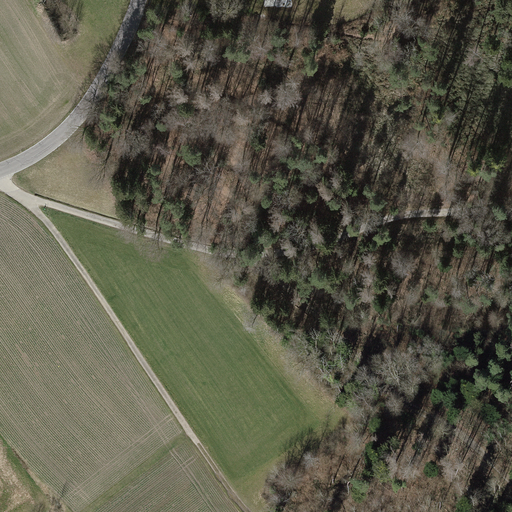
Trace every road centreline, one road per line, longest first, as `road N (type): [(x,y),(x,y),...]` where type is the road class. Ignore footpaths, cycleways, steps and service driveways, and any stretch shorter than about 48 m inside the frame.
road 1 (track): [(511,215),(407,216),(235,255),(27,202),(0,173)]
road 2 (track): [(27,202),(247,511)]
road 3 (track): [(253,253),(392,393),(469,436),(511,484)]
road 4 (residential): [(0,170),(49,150),(99,88),(138,0)]
